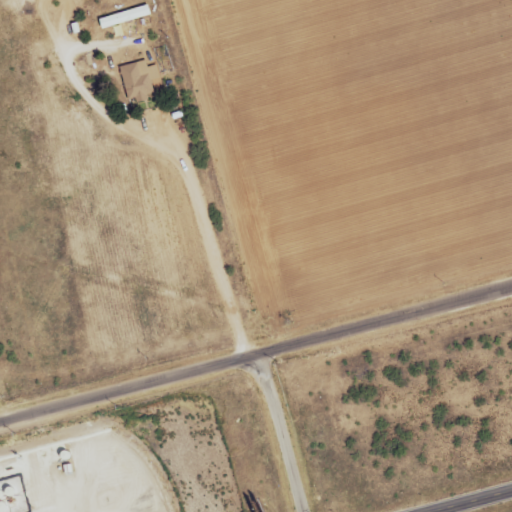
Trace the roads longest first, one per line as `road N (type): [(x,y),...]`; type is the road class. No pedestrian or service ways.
road 1 (residential): [(0,424),(511,289)]
road 2 (residential): [(303,511),(261,356)]
